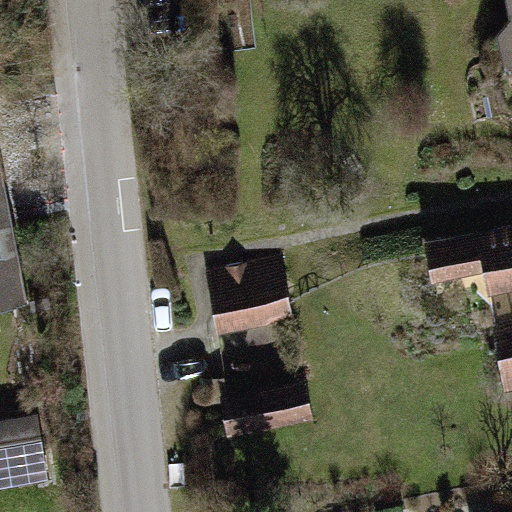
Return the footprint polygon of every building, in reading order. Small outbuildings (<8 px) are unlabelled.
[(494,31),(500,78),(511,76),(511,0),(502,0),(505,16),(494,31)] [(0,307),(23,303),(0,181),(0,307)] [(511,221),(417,241),(425,283),(474,274),(497,391),(511,388),(511,221)] [(205,270),(215,336),(294,325),(284,259),(205,270)] [(305,384),(218,399),(224,438),(311,424),(305,384)] [(32,409),(0,414),(0,484),(43,477),(32,409)]
